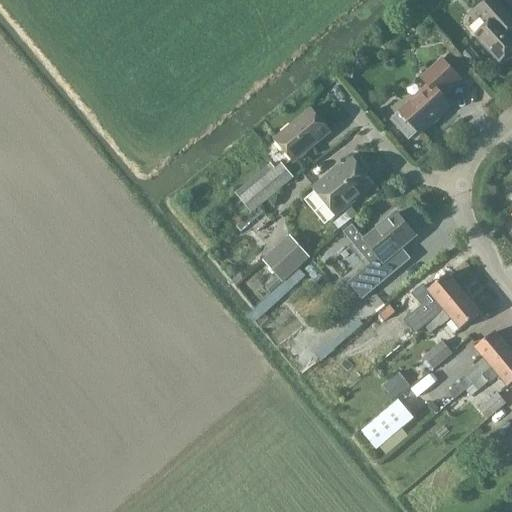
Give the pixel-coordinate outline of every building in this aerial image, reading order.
[(500,63),(511,51),(511,37),(502,26),(511,18),(494,0),(488,0),(477,11),(489,24),(476,36),(500,63)] [(470,48),(462,55),(471,65),(479,58),(470,48)] [(396,123),(396,124),(397,125),(397,126),(397,127),(397,128),(398,129),(398,130),(399,131),(400,132),(401,133),(401,134),(402,134),(403,135),(404,136),(406,136),(407,136),(408,137),(409,137),(410,137),(411,137),(412,136),(414,136),(415,136),(416,135),(417,135),(418,134),(419,133),(420,133),(451,104),(442,94),(459,78),(442,59),(421,77),(428,85),(399,111),(401,113),(400,114),(399,115),(399,116),(398,117),(398,118),(397,119),(397,120),(397,121),(396,123)] [(352,79),(353,69),(344,68),(342,77),(352,79)] [(293,163),(329,133),(311,111),(275,141),(293,163)] [(308,175),(331,156),(325,149),(302,169),(308,175)] [(511,168),(511,160),(509,158),(502,165),(509,172),(511,168)] [(336,217),(373,186),(352,161),(329,180),(327,178),(313,189),(336,217)] [(294,178),(281,163),(275,169),(270,163),(235,193),(252,214),(294,178)] [(353,225),(343,233),(370,264),(348,283),(361,301),(384,283),(406,265),(395,251),(415,235),(396,212),(364,238),(353,225)] [(290,235),(262,261),(278,278),(266,290),(272,296),(284,284),(283,283),(310,257),(290,235)] [(428,292),(436,303),(426,311),(428,313),(430,312),(435,318),(443,311),(463,295),(447,277),(428,292)] [(480,316),(463,296),(463,295),(443,311),(435,318),(424,327),(430,335),(438,329),(438,330),(451,320),(460,332),(480,316)] [(378,315),(384,322),(395,312),(389,305),(378,315)] [(424,327),(435,318),(430,312),(428,313),(419,321),(424,327)] [(404,325),(392,335),(400,344),(412,335),(404,325)] [(472,385),(511,354),(495,334),(475,350),(483,359),(473,366),(477,370),(467,378),(472,385)] [(433,371),(453,355),(442,342),(424,358),(433,371)] [(285,365),(296,377),(315,359),(304,347),(285,365)] [(498,378),(508,389),(511,386),(511,354),(472,385),(465,391),(471,398),(488,384),(489,385),(498,378)] [(454,400),(465,391),(472,385),(467,378),(449,393),(454,400)] [(382,387),(393,401),(404,392),(393,379),(382,387)] [(487,421),(506,405),(497,394),(478,410),(487,421)] [(399,401),(362,432),(377,450),(414,419),(399,401)] [(482,447),(495,467),(509,457),(497,438),(482,447)] [(456,492),(459,482),(451,480),(448,490),(456,492)] [(485,511),(487,511),(508,496),(501,487),(480,504),(485,511)]
